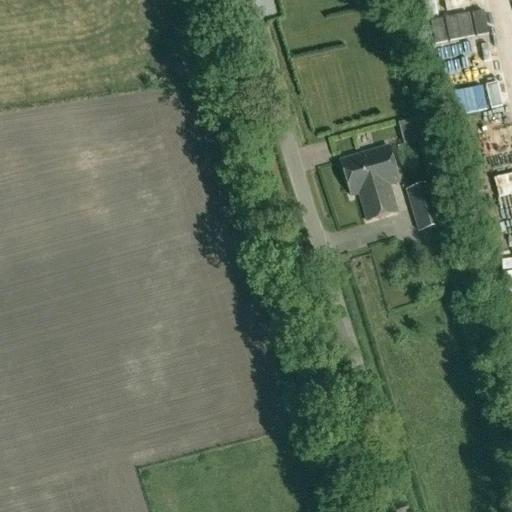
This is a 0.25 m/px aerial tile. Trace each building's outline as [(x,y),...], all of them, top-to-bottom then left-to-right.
[(209,73),(221,69),(216,53),(203,57),(209,73)] [(397,212),(389,186),(399,183),(388,146),(340,161),(351,197),(359,195),(367,222),(397,212)] [(419,232),(442,225),(430,184),(407,191),(419,232)] [(498,234),(495,215),(485,217),(488,235),(498,234)] [(449,243),(436,246),(440,258),(453,254),(449,243)] [(503,274),(511,271),(511,255),(499,259),(503,274)]
